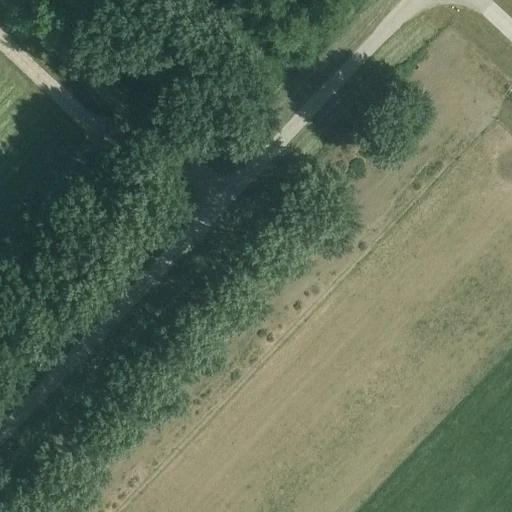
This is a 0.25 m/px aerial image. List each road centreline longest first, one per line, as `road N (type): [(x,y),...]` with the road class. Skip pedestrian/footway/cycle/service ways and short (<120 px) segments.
road 1 (unclassified): [(0,438),(415,0)]
road 2 (track): [(213,0),(317,108)]
road 3 (track): [(148,0),(133,29),(133,70),(154,117)]
